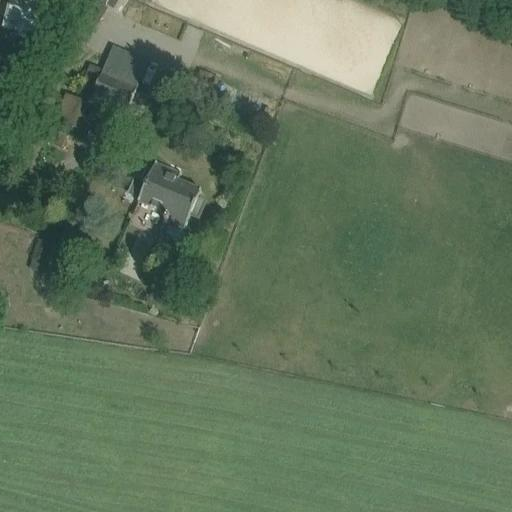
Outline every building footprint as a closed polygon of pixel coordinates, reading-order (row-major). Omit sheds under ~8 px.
[(120,0),(95,0),(113,12),(120,0)] [(31,2),(23,33),(43,39),(59,13),(31,2)] [(126,116),(138,87),(148,63),(112,49),(90,101),(91,102),(92,99),(126,113),(125,116),(126,116)] [(211,102),(217,86),(197,77),(191,93),(211,102)] [(81,131),(86,119),(60,109),(55,121),(81,131)] [(51,144),(60,149),(66,137),(57,133),(51,144)] [(163,223),(166,224),(160,238),(178,246),(190,218),(199,222),(207,204),(198,200),(200,195),(177,185),(181,175),(156,164),(137,205),(139,206),(140,204),(167,216),(163,223)]
